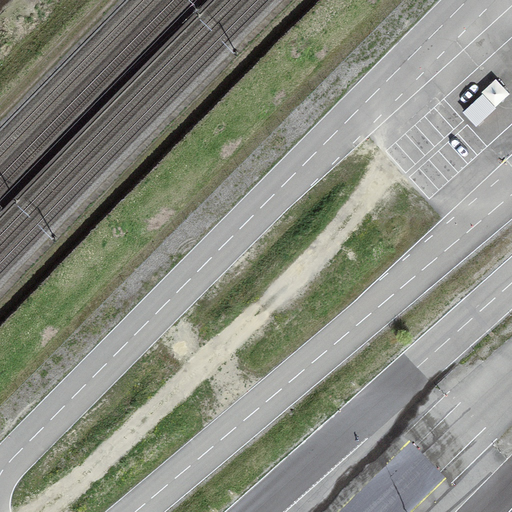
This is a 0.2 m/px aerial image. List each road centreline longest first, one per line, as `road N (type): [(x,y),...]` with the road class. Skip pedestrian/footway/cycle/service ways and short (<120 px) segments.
road 1 (unknown): [(0,479),(38,430),(425,61),(477,0)]
road 2 (unknown): [(511,184),(132,511)]
road 3 (unknown): [(511,279),(257,511)]
road 4 (unknown): [(366,511),(511,375)]
road 5 (track): [(107,0),(0,110)]
